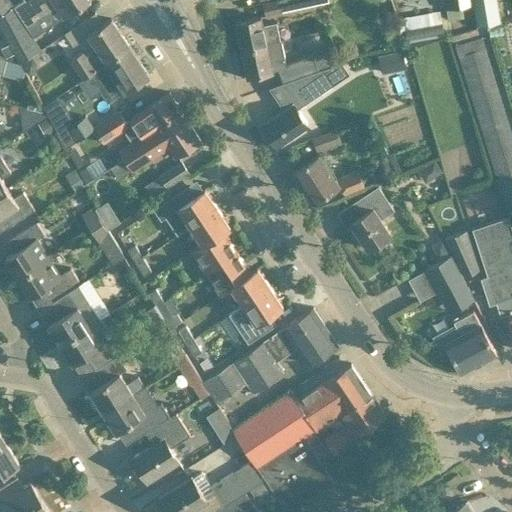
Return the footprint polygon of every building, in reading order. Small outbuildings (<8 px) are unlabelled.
[(0,0),(0,14),(15,5),(12,0),(0,0)] [(22,0),(15,5),(0,14),(0,24),(10,43),(15,53),(20,62),(41,48),(26,26),(57,6),(65,17),(75,10),(90,0),(22,0)] [(312,0),(276,0),(263,3),(266,15),(314,4),(312,0)] [(464,16),(462,5),(474,3),(473,0),(446,0),(450,19),(464,16)] [(501,22),(497,0),(473,0),(474,3),(475,3),(479,26),(501,22)] [(439,9),(399,17),(400,23),(401,29),(405,28),(408,42),(444,35),(440,16),(439,9)] [(89,35),(97,47),(85,55),(82,51),(71,58),(84,77),(130,46),(112,18),(103,23),(96,12),(79,23),(65,33),(71,41),(80,35),(83,39),(89,35)] [(236,21),(242,49),(281,40),(281,39),(277,21),(263,25),(262,15),(236,21)] [(511,130),(484,38),(457,45),(508,213),(509,215),(473,227),(488,274),(480,277),(489,305),(496,303),(500,318),(508,316),(511,331),(511,130)] [(313,54),(286,63),(281,39),(281,40),(242,49),(248,76),(279,69),(284,82),(319,70),(313,54)] [(10,43),(1,48),(6,58),(15,53),(10,43)] [(124,91),(133,86),(150,75),(130,46),(84,77),(92,89),(102,83),(113,99),(124,91)] [(404,50),(379,55),(383,74),(408,68),(404,50)] [(0,76),(1,73),(3,73),(3,74),(22,79),(25,70),(21,63),(7,59),(0,56),(0,76)] [(32,56),(22,62),(29,73),(36,69),(37,64),(32,56)] [(285,111),(263,125),(278,148),(307,129),(310,127),(299,110),(335,86),(325,69),(270,89),(285,111)] [(124,129),(132,143),(182,109),(170,91),(145,108),(131,117),(134,121),(129,125),(120,111),(95,127),(104,142),(124,129)] [(67,147),(77,140),(95,128),(74,97),(48,114),(67,147)] [(317,133),(335,127),(328,104),(310,110),(317,133)] [(23,130),(48,114),(19,106),(23,130)] [(177,156),(202,139),(182,109),(132,143),(120,151),(115,154),(119,161),(111,166),(119,179),(170,145),(177,156)] [(373,110),(337,118),(340,128),(375,121),(373,110)] [(48,117),(40,122),(46,133),(55,128),(48,117)] [(314,137),(319,150),(341,141),(336,129),(314,137)] [(293,171),(314,202),(330,191),(342,185),(347,194),(367,186),(361,171),(338,179),(321,153),(310,160),(293,171)] [(0,192),(8,188),(2,178),(11,172),(0,154),(0,192)] [(190,172),(182,160),(161,173),(168,185),(190,172)] [(436,160),(419,171),(424,178),(432,179),(443,172),(436,160)] [(87,166),(80,171),(87,182),(94,177),(87,166)] [(76,169),(66,175),(76,191),(86,185),(76,169)] [(368,247),(385,237),(392,231),(383,217),(395,208),(380,185),(354,201),(347,206),(355,219),(346,225),(354,236),(359,233),(368,247)] [(8,188),(0,192),(0,222),(4,229),(21,218),(35,209),(24,191),(14,197),(8,188)] [(191,225),(218,207),(205,188),(178,206),(191,225)] [(231,226),(218,207),(191,225),(203,242),(203,243),(223,230),(231,226)] [(93,228),(103,222),(94,209),(84,215),(93,228)] [(18,276),(49,256),(37,238),(45,233),(37,221),(8,239),(16,251),(6,257),(18,276)] [(101,242),(111,236),(103,222),(93,228),(101,242)] [(480,269),(466,229),(444,237),(464,274),(480,269)] [(223,230),(203,243),(203,242),(192,250),(207,272),(237,251),(223,230)] [(443,240),(433,246),(440,260),(451,254),(443,240)] [(136,262),(144,257),(136,244),(128,249),(136,262)] [(251,272),(237,251),(207,272),(221,294),(232,286),(251,272)] [(440,260),(426,268),(427,269),(445,303),(450,312),(462,305),(474,299),(451,254),(440,260)] [(47,300),(64,289),(79,280),(71,267),(60,274),(49,256),(18,276),(30,295),(40,288),(47,300)] [(123,257),(114,263),(121,273),(130,268),(123,257)] [(136,262),(144,275),(152,270),(144,257),(136,262)] [(258,267),(251,272),(232,286),(244,304),(271,286),(258,267)] [(99,280),(87,286),(108,322),(119,315),(99,280)] [(46,319),(61,343),(100,318),(79,284),(70,291),(53,301),(59,311),(46,319)] [(244,304),(229,313),(249,342),(276,324),(269,314),(283,304),(271,286),(244,304)] [(157,305),(164,300),(156,287),(149,292),(157,305)] [(165,318),(172,313),(164,300),(157,305),(165,318)] [(154,304),(141,312),(154,332),(167,324),(154,304)] [(304,496),(314,511),(315,511),(384,469),(375,455),(400,439),(318,310),(253,351),(334,478),(304,496)] [(461,371),(497,352),(487,335),(474,310),(454,321),(456,326),(436,336),(443,349),(448,347),(461,371)] [(86,354),(96,369),(118,354),(118,353),(131,345),(127,339),(114,348),(109,339),(112,337),(100,318),(61,343),(73,362),(86,354)] [(186,324),(179,329),(187,342),(194,337),(186,324)] [(195,355),(202,350),(194,337),(187,342),(195,355)] [(104,411),(132,392),(144,384),(138,375),(126,383),(120,373),(127,368),(118,354),(96,369),(104,382),(91,390),(104,411)] [(200,377),(191,382),(200,397),(209,391),(200,377)] [(146,431),(161,421),(152,408),(145,412),(132,392),(104,411),(117,431),(130,423),(138,436),(146,431)] [(148,480),(165,469),(179,460),(171,447),(190,435),(176,412),(161,421),(146,431),(154,443),(133,456),(148,480)] [(230,422),(218,430),(225,441),(229,439),(232,426),(230,422)] [(0,449),(0,475),(20,463),(8,444),(0,449)] [(215,475),(240,464),(233,448),(208,460),(215,475)] [(251,488),(265,479),(258,469),(252,459),(211,484),(203,471),(193,477),(192,475),(158,497),(167,511),(212,511),(224,505),(237,497),(245,492),(251,488)] [(0,511),(4,510),(5,511),(21,511),(42,499),(31,481),(24,486),(17,477),(1,487),(0,487),(0,511)] [(265,479),(251,488),(257,498),(271,489),(265,479)] [(257,511),(245,492),(237,497),(224,505),(212,511),(257,511)] [(21,511),(51,511),(42,499),(21,511)] [(475,511),(467,500),(448,511),(475,511)]
